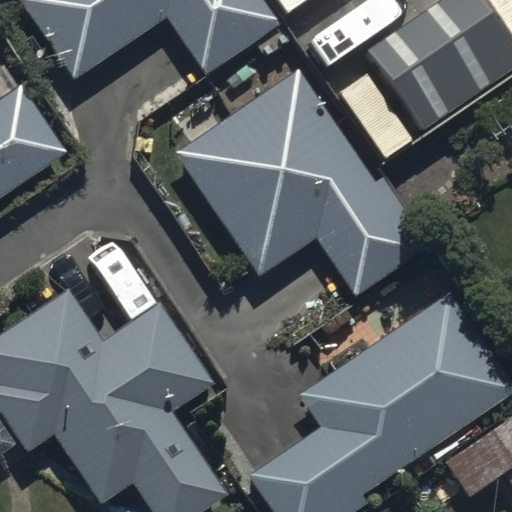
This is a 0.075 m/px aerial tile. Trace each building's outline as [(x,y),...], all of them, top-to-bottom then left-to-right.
[(16,0),(63,72),(163,6),(203,66),(263,27),(275,19),(262,0),(16,0)] [(378,171),(369,177),(295,65),(172,146),(251,266),(307,230),(347,290),(423,240),(378,171)] [(0,189),(60,150),(14,80),(0,88),(0,189)] [(94,497),(127,476),(150,511),(185,511),(222,488),(188,436),(160,394),(200,368),(153,298),(97,335),(64,284),(0,326),(0,417),(19,446),(32,438),(48,428),(67,456),(94,497)] [(340,511),(368,494),(360,482),(504,388),(441,293),(293,389),(315,423),(241,472),(267,511),(340,511)] [(503,468),(511,481),(511,406),(478,429),(439,455),(465,494),(503,468)]
